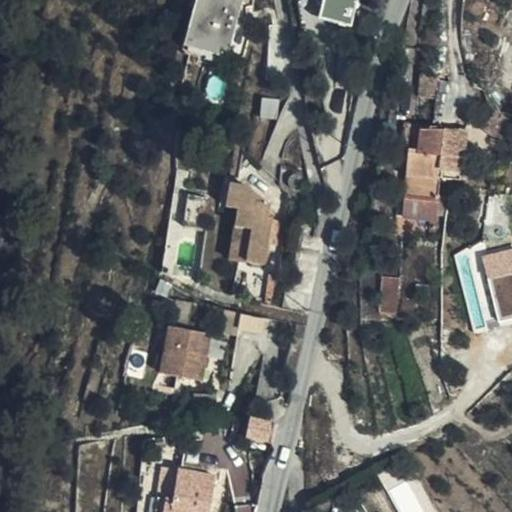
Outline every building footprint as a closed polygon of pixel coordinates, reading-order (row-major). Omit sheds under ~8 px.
[(194,0),(182,45),(189,47),(225,57),(240,0),(194,0)] [(315,16),(319,0),(309,0),(308,5),(315,16)] [(356,0),(319,0),(315,16),(315,18),(349,27),(356,0)] [(225,57),(189,47),(187,52),(204,58),(204,61),(222,65),(225,57)] [(437,99),(439,75),(422,74),(419,98),(437,99)] [(442,180),(446,128),(405,124),(402,149),(410,150),(404,219),(432,222),(438,221),(438,216),(446,217),(446,210),(446,207),(447,196),(441,195),(442,180)] [(467,130),(446,128),(442,180),(461,182),(463,159),(465,156),(467,130)] [(233,202),(229,220),(245,224),(238,255),(258,259),(267,215),(263,213),(267,197),(242,177),(226,173),(220,199),(233,202)] [(293,231),(309,236),(314,205),(305,202),(303,207),(299,205),(297,216),(296,216),(293,231)] [(245,224),(229,220),(222,252),(238,255),(245,224)] [(305,255),(309,236),(293,231),(289,252),(305,255)] [(511,247),(487,252),(499,321),(511,318),(511,247)] [(383,277),(383,291),(399,293),(400,279),(383,277)] [(399,293),(383,291),(380,313),(398,314),(399,293)] [(207,337),(165,332),(160,380),(202,384),(207,337)] [(269,443),(273,424),(252,419),(250,420),(245,438),(269,443)] [(177,471),(171,503),(186,506),(184,511),(206,511),(212,477),(177,471)] [(184,511),(186,506),(171,503),(169,511),(184,511)]
